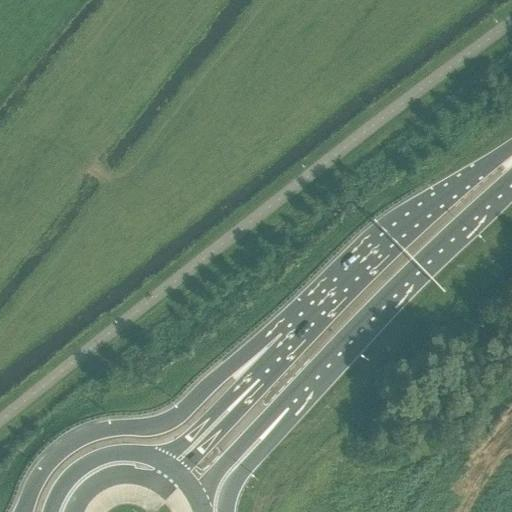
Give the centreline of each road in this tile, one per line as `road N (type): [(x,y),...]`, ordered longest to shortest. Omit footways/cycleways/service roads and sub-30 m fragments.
road 1 (primary): [(285,339),(224,370),(168,422),(72,442),(37,475),(22,511)]
road 2 (primary): [(281,401),(511,175)]
road 3 (primary): [(511,147),(373,250),(285,339)]
road 4 (primary): [(201,510),(216,471),(281,401)]
road 5 (primary): [(157,459),(129,453),(87,463),(65,482),(50,511)]
road 6 (primary): [(251,374),(157,459)]
road 7 (primary): [(225,511),(234,480),(269,442),(281,401)]
road 8 (primary): [(251,374),(233,416),(177,473)]
road 9 (primary): [(177,473),(106,478),(72,511)]
